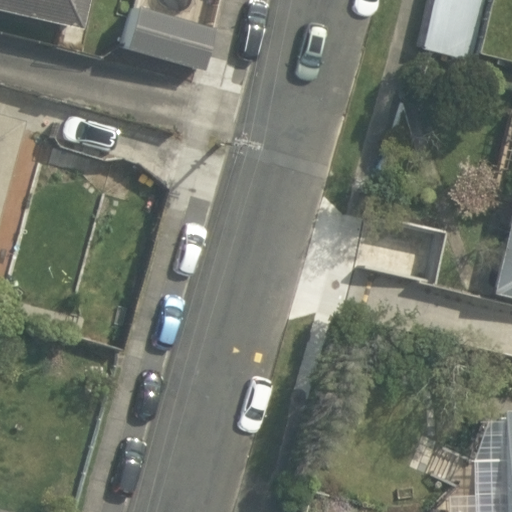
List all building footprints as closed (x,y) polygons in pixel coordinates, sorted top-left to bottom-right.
[(0,0),(0,23),(85,37),(90,0),(0,0)] [(216,0),(132,0),(125,46),(207,60),(216,0)] [(0,107),(0,253),(33,115),(0,107)] [(511,151),(482,300),(511,306),(511,151)] [(511,511),(511,404),(484,407),(492,511),(511,511)]
